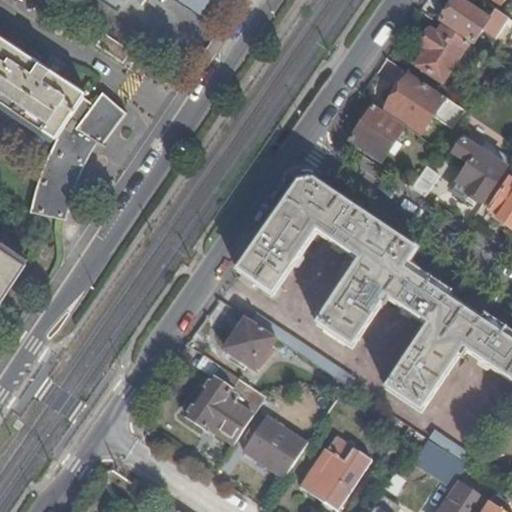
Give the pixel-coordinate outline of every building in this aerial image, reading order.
[(126,0),(101,0),(118,12),(126,0)] [(173,0),(173,1),(201,20),(214,0),(173,0)] [(509,19),(496,10),(490,19),(462,0),(458,0),(443,22),(475,44),(484,30),(496,38),(509,19)] [(470,44),(444,27),(439,34),(432,30),(430,31),(423,41),(423,45),(429,49),(417,66),(443,84),(470,44)] [(133,51),(105,32),(96,46),(124,65),(133,51)] [(0,100),(59,140),(45,171),(35,196),(31,213),(67,221),(74,199),(81,179),(94,153),(99,143),(106,149),(107,147),(106,145),(128,114),(103,93),(95,104),(85,97),(87,94),(86,93),(86,92),(28,53),(0,34),(0,100)] [(467,113),(445,99),(444,101),(410,78),(387,111),(421,135),(433,117),(453,131),(467,113)] [(407,128),(375,107),(351,142),(383,163),(407,128)] [(484,206),(511,164),(511,162),(506,159),(502,165),(465,141),(455,156),(471,166),(458,184),(469,192),(467,195),(484,206)] [(428,169),(414,189),(426,198),(441,177),(428,169)] [(511,230),(511,182),(511,181),(491,212),(499,218),(497,221),(511,230)] [(511,333),(487,316),(484,320),(451,299),(454,295),(410,266),(418,253),(314,183),(300,185),(238,273),(244,277),(241,281),(252,289),(256,285),(274,298),(318,234),(360,263),(319,326),(354,350),(388,300),(430,327),(388,391),(423,414),(465,351),(511,382),(511,333)] [(0,246),(0,303),(26,265),(0,246)] [(253,312),(248,319),(278,339),(282,332),(253,312)] [(278,339),(248,319),(227,351),(256,370),(278,339)] [(282,332),(278,339),(299,353),(303,345),(282,332)] [(303,345),(299,353),(317,365),(321,357),(303,345)] [(240,381),(223,370),(216,379),(233,390),(240,381)] [(209,429),(236,447),(267,400),(240,381),(233,390),(216,379),(190,419),(207,431),(209,429)] [(246,454),(286,480),(308,446),(269,420),(246,454)] [(339,511),(373,462),(339,439),(303,490),(337,511),(339,511)] [(502,487),(470,466),(465,473),(496,495),(502,487)] [(442,508),(439,511),(480,511),(488,502),(460,484),(443,509),(442,508)] [(511,494),(502,487),(496,495),(511,505),(511,494)] [(400,511),(402,510),(384,498),(374,511),(400,511)]
